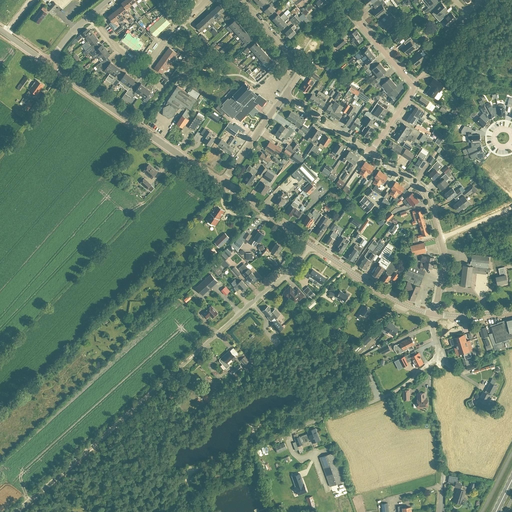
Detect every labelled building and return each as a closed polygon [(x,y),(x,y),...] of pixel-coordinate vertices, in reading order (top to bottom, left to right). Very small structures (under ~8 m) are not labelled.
[(132,9),(134,8),(132,5),(131,5),(127,0),(125,0),(121,3),(123,5),(126,9),(130,6),(132,9)] [(277,3),(275,2),(277,0),(272,0),(267,5),(269,6),(265,11),(269,15),(275,10),(272,7),(277,3)] [(384,8),(387,5),(382,0),(381,0),(380,1),(378,3),(380,6),(373,11),(378,18),(386,11),(384,8)] [(428,0),(427,1),(425,3),(427,6),(428,7),(431,10),(435,6),(433,3),(436,0),(428,0)] [(45,12),(47,9),(51,12),(57,5),(54,2),(47,9),(43,6),(33,20),(38,24),(46,13),(45,12)] [(220,14),(221,14),(224,11),(227,14),(228,12),(225,9),(227,8),(223,3),(220,5),(220,4),(215,8),(220,14)] [(283,12),(289,6),(286,3),(280,9),(283,12)] [(308,12),(311,9),(313,7),(311,4),(302,12),(305,16),(309,12),(308,12)] [(443,13),(447,9),(442,4),(435,11),(437,13),(434,16),(440,21),(445,16),(443,13)] [(123,5),(118,9),(123,15),(124,14),(127,12),(129,15),(131,14),(128,10),(128,11),(126,9),(123,5)] [(327,11),(323,6),(315,13),(319,18),(327,11)] [(215,18),(216,18),(219,15),(222,18),(224,17),(221,14),(220,14),(215,8),(210,13),(215,18)] [(118,19),(119,18),(122,16),(124,19),(126,18),(124,14),(123,15),(118,9),(113,13),(118,19)] [(108,17),(112,21),(113,23),(117,20),(119,23),(121,22),(119,18),(118,19),(113,13),(108,17)] [(211,23),(212,22),(214,19),(217,22),(219,21),(216,18),(215,18),(210,13),(205,17),(211,23)] [(273,19),(277,24),(287,16),(284,13),(280,17),(278,15),(273,19)] [(387,29),(395,23),(393,20),(395,18),(390,13),(385,16),(388,19),(382,23),(387,29)] [(457,19),(451,13),(443,21),(447,25),(444,28),(448,32),(456,24),(453,22),(457,19)] [(300,22),(302,20),(296,14),(290,20),(296,26),(300,22)] [(157,19),(165,28),(170,23),(163,16),(159,19),(158,18),(157,19)] [(287,16),(277,24),(282,29),(287,24),(285,22),(289,18),(287,16)] [(206,27),(207,26),(210,24),(213,27),(214,25),(212,22),(211,23),(205,17),(201,21),(206,27)] [(152,23),(160,32),(165,28),(157,19),(156,20),(157,22),(155,24),(153,22),(152,23)] [(234,30),(239,25),(235,20),(229,25),(233,29),(230,32),(231,33),(234,31),(234,30)] [(109,23),(112,28),(114,30),(117,28),(113,23),(112,21),(109,23)] [(206,27),(201,21),(196,25),(201,31),(205,28),(208,31),(210,29),(207,26),(206,27)] [(160,32),(152,23),(151,24),(152,26),(150,28),(149,26),(146,29),(148,31),(149,30),(155,36),(160,32)] [(234,30),(234,31),(237,33),(234,36),(235,38),(239,35),(238,34),(244,29),(239,25),(234,30)] [(293,29),(296,27),(294,25),(291,28),(291,27),(285,33),(290,38),(296,32),(293,29)] [(411,35),(416,32),(420,28),(417,25),(409,32),(411,35)] [(216,35),(220,31),(215,26),(211,30),(216,35)] [(82,37),(84,40),(86,42),(94,36),(90,31),(89,32),(87,29),(81,34),(76,39),(78,41),(82,37)] [(242,39),(248,34),(244,29),(238,34),(239,35),(241,38),(238,41),(240,43),(243,40),(242,39)] [(401,29),(396,32),(395,31),(391,34),(394,38),(393,39),(395,41),(396,41),(397,41),(402,37),(402,38),(406,35),(401,29)] [(127,44),(134,35),(132,34),(131,36),(129,34),(130,32),(127,30),(126,32),(127,33),(122,40),(127,44)] [(356,45),(363,40),(356,31),(349,35),(353,41),(352,42),(354,45),(355,44),(356,45)] [(242,39),(243,40),(246,43),(243,46),(244,47),(247,44),(252,39),(248,34),(242,39)] [(127,44),(132,48),(139,38),(138,37),(136,39),(134,37),(135,36),(134,35),(127,44)] [(98,41),(94,36),(86,42),(87,44),(90,47),(84,52),(86,55),(90,51),(94,48),(92,45),(96,42),(98,41)] [(338,48),(346,42),(342,37),(334,44),(338,48)] [(407,54),(415,48),(416,49),(419,47),(416,42),(415,43),(410,37),(405,41),(408,44),(402,48),(407,54)] [(139,38),(132,48),(137,52),(143,44),(139,41),(140,39),(139,38)] [(254,52),(260,47),(256,42),(250,47),(249,46),(244,51),(246,53),(251,49),(253,51),(250,54),(252,56),(255,53),(254,52)] [(95,59),(98,57),(106,50),(102,45),(99,47),(96,50),(94,48),(90,51),(92,53),(91,54),(95,59)] [(254,52),(255,53),(258,56),(255,59),(256,60),(259,58),(259,57),(264,52),(260,47),(254,52)] [(166,53),(175,60),(176,58),(174,57),(176,54),(178,56),(180,53),(177,52),(176,53),(169,48),(166,53)] [(361,62),(364,60),(371,53),(371,52),(371,51),(370,49),(368,49),(363,53),(361,51),(356,55),(361,62)] [(104,60),(110,55),(106,50),(98,57),(99,59),(101,62),(95,66),(97,69),(99,67),(105,63),(104,63),(105,62),(104,60)] [(259,57),(259,58),(262,61),(259,63),(260,65),(263,62),(268,56),(264,52),(259,57)] [(162,58),(171,65),(172,63),(170,62),(172,60),(174,61),(175,60),(166,53),(162,58)] [(364,60),(367,63),(365,65),(363,66),(366,70),(372,64),(370,62),(376,57),(376,56),(374,54),(373,54),(372,54),(371,53),(364,60)] [(421,63),(425,60),(420,53),(411,60),(416,66),(421,62),(421,63)] [(263,62),(266,65),(263,68),(265,70),(268,67),(267,66),(273,61),(268,56),(263,62)] [(158,63),(167,70),(168,68),(166,67),(168,65),(170,66),(171,65),(162,58),(158,63)] [(110,73),(115,66),(111,62),(104,71),(106,73),(108,71),(110,73)] [(167,70),(158,63),(154,68),(162,74),(165,70),(166,71),(167,70)] [(329,63),(326,69),(332,73),(335,67),(329,63)] [(372,64),(366,70),(368,72),(370,70),(371,72),(372,71),(375,74),(383,67),(379,63),(375,67),(374,66),(375,66),(373,64),(372,64)] [(113,85),(118,78),(115,76),(120,69),(115,66),(110,73),(107,77),(112,80),(110,83),(113,85)] [(387,71),(383,67),(375,74),(378,77),(370,83),(373,87),(376,84),(378,83),(381,81),(381,80),(379,78),(387,71)] [(123,86),(131,76),(126,73),(120,80),(118,78),(113,85),(116,87),(119,83),(123,86)] [(20,91),(29,79),(25,76),(16,88),(20,91)] [(128,96),(133,89),(130,87),(135,80),(131,76),(123,86),(123,87),(128,90),(125,94),(128,96)] [(307,93),(315,82),(309,78),(306,82),(302,89),(307,93)] [(383,83),(381,81),(378,83),(376,84),(380,88),(382,86),(385,89),(393,82),(390,78),(383,83)] [(439,92),(444,85),(434,78),(429,85),(432,87),(427,93),(434,98),(438,91),(439,92)] [(29,90),(34,94),(32,97),(37,100),(40,95),(37,93),(43,85),(36,80),(29,90)] [(397,86),(393,82),(385,89),(388,92),(386,93),(389,97),(392,95),(390,92),(397,86)] [(240,103),(252,91),(252,90),(253,91),(253,90),(250,87),(248,85),(248,86),(245,83),(232,96),(240,103)] [(133,89),(128,96),(131,98),(132,99),(134,95),(138,98),(140,95),(146,87),(141,84),(135,91),(133,89)] [(452,92),(455,89),(448,84),(446,88),(452,92)] [(191,110),(197,100),(177,86),(167,101),(168,102),(166,105),(166,106),(164,108),(163,114),(168,118),(174,115),(174,112),(176,112),(178,109),(180,107),(184,110),(186,107),(191,110)] [(352,91),(358,94),(360,92),(351,86),(346,93),(349,95),(352,91)] [(140,95),(145,98),(144,101),(146,103),(149,98),(147,96),(150,91),(146,87),(140,95)] [(252,91),(240,103),(232,96),(229,99),(228,98),(223,103),(221,102),(216,108),(223,115),(226,112),(232,118),(235,116),(240,122),(240,121),(247,114),(249,113),(253,117),(259,111),(254,107),(257,104),(258,105),(258,104),(262,107),(267,100),(259,95),(259,94),(257,96),(252,91)] [(309,100),(315,104),(322,93),(319,91),(317,94),(318,95),(317,97),(312,94),(309,100)] [(43,100),(46,95),(43,93),(40,98),(38,101),(37,101),(30,111),(32,113),(42,100),(43,100)] [(322,93),(315,104),(322,108),(325,103),(324,102),(326,99),(324,98),(326,96),(322,93)] [(426,107),(429,109),(432,104),(429,102),(421,97),(418,102),(426,107)] [(339,104),(339,105),(332,115),(338,119),(342,114),(339,112),(343,107),(343,106),(345,103),(342,100),(339,104)] [(374,107),(384,114),(387,110),(382,106),(384,103),(379,100),(374,107)] [(28,110),(32,104),(28,101),(24,107),(28,110)] [(336,102),(334,105),(332,107),(329,105),(326,111),(332,115),(339,105),(339,104),(336,102)] [(346,113),(346,112),(350,106),(346,103),(342,110),(346,113)] [(499,116),(498,105),(497,105),(497,106),(493,107),(490,103),(486,105),(491,115),(493,117),(494,116),(494,117),(495,116),(494,116),(499,115),(499,116)] [(350,106),(346,112),(348,114),(343,122),(348,126),(353,118),(350,117),(356,108),(351,105),(350,106)] [(423,122),(425,119),(422,117),(425,113),(415,106),(410,113),(423,122)] [(490,119),(491,118),(490,116),(484,106),(480,108),(483,113),(479,116),(486,123),(487,123),(486,122),(489,119),(490,119)] [(381,119),(384,114),(374,107),(369,114),(370,115),(369,117),(373,120),(376,115),(381,119)] [(185,125),(189,120),(187,119),(188,118),(186,117),(189,112),(186,110),(177,124),(182,127),(184,124),(185,125)] [(216,122),(220,117),(212,112),(209,117),(216,122)] [(300,122),(302,119),(291,112),(287,118),(296,123),(295,125),(300,128),(302,126),(300,124),(300,122)] [(422,124),(423,122),(410,113),(406,120),(413,124),(414,123),(417,125),(418,124),(421,126),(422,124)] [(195,131),(203,119),(197,115),(189,127),(195,131)] [(360,115),(355,121),(360,125),(365,118),(360,115)] [(374,121),(373,120),(369,117),(367,116),(363,124),(361,126),(371,133),(374,129),(370,126),(372,123),(374,121)] [(486,123),(479,116),(475,121),(482,127),(486,123)] [(224,129),(234,136),(239,129),(229,122),(224,129)] [(371,133),(361,126),(354,122),(350,128),(353,131),(356,126),(361,130),(360,132),(368,138),(371,133)] [(234,126),(239,129),(243,132),(245,130),(235,124),(234,126)] [(405,135),(408,137),(411,139),(412,139),(414,141),(416,138),(413,137),(409,135),(412,130),(403,124),(398,131),(405,135)] [(279,129),(285,134),(287,131),(291,134),(293,131),(288,128),(287,129),(282,125),(279,129)] [(300,129),(306,133),(309,129),(303,125),(300,129)] [(315,139),(320,131),(314,127),(311,132),(311,131),(305,139),(308,141),(311,137),(315,139)] [(285,134),(279,129),(275,134),(281,138),(280,139),(285,142),(287,139),(283,137),(285,134)] [(207,138),(204,142),(209,146),(214,139),(210,136),(212,133),(207,130),(203,136),(207,138)] [(439,145),(445,137),(434,130),(432,133),(438,137),(435,142),(439,145)] [(408,137),(405,135),(398,131),(396,134),(396,133),(395,134),(394,135),(394,136),(394,137),(401,142),(401,141),(403,142),(404,140),(405,141),(406,140),(408,137)] [(469,142),(480,141),(480,135),(472,135),(472,133),(468,134),(469,142)] [(327,147),(332,139),(325,135),(320,143),(327,147)] [(230,147),(236,138),(233,136),(228,144),(221,140),(218,144),(224,148),(223,149),(230,154),(234,149),(230,147)] [(398,145),(397,146),(391,141),(388,146),(391,149),(391,150),(397,154),(398,153),(398,154),(402,148),(398,145)] [(469,153),(479,149),(482,148),(481,146),(481,145),(480,146),(480,141),(469,142),(471,142),(471,147),(467,149),(469,153)] [(274,154),(276,151),(279,153),(283,147),(277,143),(276,146),(270,142),(266,148),(274,154)] [(315,145),(313,144),(313,143),(306,153),(309,155),(315,145)] [(339,143),(339,144),(338,143),(331,154),(338,158),(340,155),(339,154),(344,147),(341,145),(341,144),(339,143)] [(295,149),(292,147),(288,144),(286,148),(292,153),(295,149)] [(319,148),(316,145),(312,151),(318,155),(321,151),(318,149),(319,148)] [(482,149),(480,150),(470,155),(472,159),(476,157),(480,161),(486,155),(486,154),(486,155),(483,151),(483,150),(483,151),(482,149)] [(408,150),(405,155),(412,160),(415,155),(408,150)] [(342,161),(345,163),(347,159),(350,161),(354,154),(350,151),(346,157),(345,156),(342,161)] [(419,159),(416,164),(418,165),(418,166),(420,168),(421,167),(422,168),(423,165),(426,161),(424,159),(426,155),(420,151),(417,157),(419,159)] [(269,168),(272,163),(269,161),(270,159),(268,157),(269,156),(266,154),(265,155),(262,153),(259,158),(267,164),(265,166),(269,168)] [(355,163),(359,157),(354,154),(350,161),(352,163),(350,166),(353,168),(356,163),(355,163)] [(317,176),(320,174),(313,167),(310,169),(304,162),(292,174),(299,181),(304,176),(311,183),(317,176)] [(359,174),(362,176),(370,165),(365,162),(361,168),(362,169),(359,174)] [(429,175),(431,177),(430,178),(433,180),(433,179),(434,179),(440,173),(438,171),(442,166),(438,162),(433,166),(430,169),(432,171),(430,173),(429,175)] [(151,179),(157,172),(149,165),(142,172),(144,170),(147,173),(146,174),(151,179)] [(370,165),(362,176),(365,178),(368,173),(370,174),(374,168),(370,165)] [(262,177),(268,169),(263,166),(258,174),(262,177)] [(331,172),(324,168),(322,172),(328,177),(331,172)] [(252,181),(255,176),(254,175),(257,171),(254,169),(251,173),(249,172),(245,178),(246,179),(244,182),(249,185),(250,184),(251,185),(253,182),(252,181)] [(274,176),(267,171),(263,177),(270,182),(274,176)] [(373,183),(375,185),(383,174),(379,171),(374,177),(376,178),(373,183)] [(388,177),(383,174),(375,185),(376,185),(373,189),(380,194),(382,191),(378,188),(382,182),(383,183),(388,177)] [(446,181),(449,178),(446,174),(440,179),(442,181),(437,185),(441,190),(449,184),(446,181)] [(286,186),(295,178),(292,175),(284,183),(286,186)] [(151,185),(148,182),(144,178),(140,183),(147,189),(151,185)] [(341,187),(344,183),(339,179),(336,184),(341,187)] [(266,193),(269,187),(262,182),(259,187),(260,187),(258,191),(263,194),(265,192),(266,193)] [(392,196),(395,192),(400,185),(396,182),(391,188),(393,189),(389,194),(392,196)] [(309,194),(316,188),(311,183),(304,189),(309,194)] [(400,185),(395,192),(392,196),(395,198),(399,193),(400,194),(405,188),(400,185)] [(477,190),(475,188),(473,185),(463,193),(466,196),(472,191),(474,193),(477,190)] [(449,199),(453,196),(455,199),(462,193),(461,191),(459,189),(455,192),(452,188),(445,194),(449,199)] [(374,192),(371,189),(366,193),(370,197),(374,192)] [(285,202),(286,200),(285,198),(282,197),(285,194),(282,192),(280,195),(279,194),(277,197),(278,197),(275,202),(281,206),(284,201),(285,202)] [(407,204),(416,197),(412,193),(403,201),(406,205),(407,204)] [(370,210),(374,205),(365,196),(360,201),(363,204),(361,206),(367,211),(369,209),(370,210)] [(467,206),(468,205),(469,204),(469,203),(469,202),(466,199),(464,196),(458,201),(454,205),(458,211),(463,207),(464,209),(467,206)] [(407,204),(406,205),(408,207),(412,204),(413,206),(419,201),(416,197),(407,204)] [(381,203),(384,205),(387,207),(390,203),(384,198),(381,203)] [(294,201),(291,205),(286,212),(292,216),(293,214),(297,218),(301,213),(296,209),(296,208),(298,205),(294,201)] [(224,211),(217,206),(211,214),(210,214),(206,220),(215,226),(219,220),(218,219),(224,211)] [(308,227),(313,220),(315,221),(314,222),(317,224),(323,215),(319,212),(314,209),(312,212),(313,213),(312,215),(310,213),(305,219),(306,219),(303,223),(306,225),(305,225),(308,227)] [(412,211),(413,214),(415,221),(424,218),(421,210),(416,212),(415,210),(412,211)] [(394,215),(391,213),(385,218),(388,221),(394,215)] [(324,224),(328,219),(324,216),(318,224),(319,225),(317,228),(318,228),(315,232),(320,235),(327,226),(324,224)] [(360,227),(362,223),(354,217),(351,222),(360,227)] [(420,228),(426,226),(424,218),(415,221),(412,222),(413,225),(416,224),(419,223),(420,228)] [(426,226),(420,228),(422,234),(418,236),(419,239),(423,237),(423,236),(428,234),(426,226)] [(403,228),(400,231),(405,236),(409,233),(403,228)] [(246,244),(248,240),(243,237),(246,233),(244,231),(231,244),(237,250),(243,242),(246,244)] [(261,232),(261,233),(259,231),(254,239),(253,238),(249,243),(254,246),(257,241),(259,243),(264,235),(264,234),(264,233),(262,232),(261,232)] [(335,239),(338,235),(333,232),(330,236),(326,243),(330,246),(335,239)] [(229,238),(225,233),(215,243),(219,247),(229,238)] [(346,239),(341,236),(336,244),(338,246),(336,249),(341,253),(347,245),(350,241),(346,239)] [(379,244),(374,240),(368,248),(373,251),(373,252),(379,244)] [(380,241),(379,244),(373,252),(373,251),(370,256),(364,264),(365,264),(362,268),(366,270),(379,250),(380,251),(385,244),(380,241)] [(426,252),(427,252),(424,242),(424,243),(411,246),(413,255),(426,252)] [(277,255),(282,247),(277,243),(271,251),(274,253),(273,255),(275,257),(277,255)] [(360,252),(362,248),(356,244),(354,248),(353,247),(351,250),(352,250),(347,257),(353,261),(356,257),(357,258),(359,256),(358,255),(360,252)] [(386,246),(382,251),(389,256),(393,251),(386,246)] [(370,256),(366,253),(358,265),(362,268),(365,264),(364,264),(370,256)] [(386,269),(392,259),(384,254),(379,262),(380,263),(377,268),(372,274),(378,278),(385,268),(386,269)] [(467,263),(466,264),(466,265),(463,264),(463,265),(462,265),(459,284),(461,284),(463,285),(463,286),(467,287),(468,285),(470,285),(472,285),(473,273),(486,274),(486,272),(490,272),(490,269),(487,269),(487,268),(488,268),(489,263),(487,263),(488,257),(472,255),(471,261),(470,265),(469,263),(467,263)] [(268,259),(276,267),(278,264),(271,257),(268,259)] [(225,268),(217,259),(214,262),(222,271),(225,268)] [(390,280),(391,277),(395,280),(399,275),(394,271),(397,267),(391,263),(386,270),(387,271),(381,280),(383,282),(384,281),(387,283),(389,280),(390,280)] [(422,281),(421,281),(421,280),(425,271),(411,265),(406,274),(405,274),(403,279),(408,281),(405,289),(408,291),(405,297),(415,301),(420,287),(419,287),(422,281)] [(249,269),(245,266),(242,269),(245,272),(243,274),(246,277),(252,283),(254,281),(255,282),(256,280),(256,279),(257,279),(251,273),(252,272),(249,269)] [(235,267),(232,270),(238,277),(241,274),(235,267)] [(498,284),(508,282),(504,267),(498,268),(500,274),(502,274),(502,276),(496,277),(497,280),(496,280),(495,281),(495,284),(496,284),(497,284),(498,284)] [(309,276),(318,282),(318,283),(321,285),(321,284),(322,284),(325,278),(326,279),(326,278),(322,276),(321,277),(319,276),(320,274),(313,270),(311,273),(307,271),(304,276),(308,278),(309,276)] [(203,295),(217,282),(211,274),(196,288),(203,295)] [(243,291),(247,287),(241,280),(238,283),(235,279),(231,283),(236,288),(238,286),(243,291)] [(299,299),(300,300),(304,296),(299,290),(296,292),(292,288),(289,288),(286,290),(286,291),(283,294),(286,298),(288,296),(293,301),(296,301),(299,299)] [(307,293),(311,298),(315,295),(311,290),(307,293)] [(344,304),(350,295),(346,292),(345,294),(340,291),(338,294),(337,293),(329,292),(329,296),(336,296),(341,300),(340,301),(344,304)] [(218,313),(211,306),(202,315),(206,319),(210,316),(212,318),(218,313)] [(368,318),(371,314),(369,312),(371,309),(366,306),(365,308),(363,307),(356,316),(359,319),(362,314),(368,318)] [(275,310),(273,312),(271,309),(271,310),(268,307),(263,311),(268,317),(271,321),(274,318),(275,319),(280,315),(275,310)] [(511,338),(511,335),(511,332),(511,319),(506,321),(506,323),(503,323),(508,339),(511,338)] [(284,328),(277,320),(271,326),(276,331),(276,330),(278,333),(284,328)] [(394,336),(398,329),(393,325),(390,322),(384,330),(394,336)] [(491,326),(493,333),(489,334),(489,336),(494,348),(495,350),(510,347),(508,339),(503,323),(503,322),(490,326),(491,326)] [(332,335),(339,329),(335,324),(328,331),(332,335)] [(483,338),(488,336),(485,328),(481,329),(480,329),(482,338),(483,338)] [(371,338),(367,334),(360,341),(360,342),(360,343),(363,346),(363,345),(364,346),(372,339),(371,338)] [(456,345),(466,341),(464,334),(454,338),(456,345)] [(487,351),(492,349),(494,348),(489,336),(488,337),(488,336),(483,338),(484,339),(487,338),(490,345),(486,346),(487,351)] [(407,347),(414,344),(411,338),(407,340),(406,340),(404,341),(400,343),(396,345),(394,346),(394,349),(395,350),(398,349),(400,353),(408,349),(407,347)] [(470,340),(466,341),(456,345),(457,347),(461,345),(463,353),(469,351),(473,350),(470,340)] [(390,350),(388,345),(379,349),(382,354),(390,350)] [(461,345),(457,347),(455,348),(457,355),(460,354),(460,355),(464,354),(465,359),(471,357),(469,351),(463,353),(461,345)] [(236,358),(229,350),(222,357),(219,359),(219,361),(226,369),(230,365),(228,362),(231,359),(233,361),(236,358)] [(416,367),(423,363),(420,357),(421,357),(419,353),(412,357),(410,354),(399,359),(403,368),(409,365),(407,362),(412,360),(416,367)] [(245,366),(248,363),(243,357),(240,360),(245,366)] [(235,375),(242,368),(239,364),(231,371),(235,375)] [(490,383),(485,393),(483,392),(479,400),(486,404),(489,396),(491,397),(497,386),(490,383)] [(201,394),(206,400),(210,397),(206,391),(201,394)] [(425,397),(425,396),(425,393),(417,393),(418,400),(417,400),(417,408),(423,408),(423,407),(428,407),(428,399),(425,399),(425,397)] [(311,440),(312,443),(320,440),(315,428),(308,431),(309,434),(307,435),(306,434),(301,436),(302,437),(300,437),(299,437),(295,439),(296,442),(298,446),(302,445),(302,444),(302,442),(304,442),(309,441),(311,440)] [(278,453),(287,449),(284,442),(275,447),(278,453)] [(330,486),(343,481),(333,453),(320,458),(330,486)] [(303,484),(300,474),(292,476),(296,486),(295,487),(298,495),(307,492),(304,484),(303,484)] [(461,504),(465,491),(460,490),(462,485),(456,483),(455,487),(458,488),(453,501),(461,504)] [(410,497),(411,500),(417,498),(415,492),(407,495),(408,498),(410,497)] [(306,498),(309,510),(316,508),(312,496),(306,498)]
